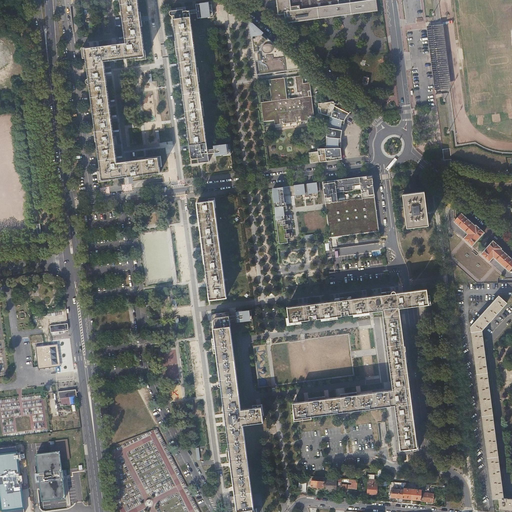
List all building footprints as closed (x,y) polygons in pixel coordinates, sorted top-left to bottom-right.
[(120,0),(122,11),(125,32),(126,43),(116,44),(104,46),(93,48),(93,46),(91,47),(82,48),(83,58),(86,58),(89,78),(88,79),(87,79),(87,80),(87,81),(87,82),(87,83),(88,84),(89,84),(96,131),(95,131),(95,134),(96,134),(96,138),(95,138),(96,141),(97,141),(101,171),(98,171),(99,181),(111,180),(111,179),(160,172),(159,167),(162,166),(161,156),(151,157),(146,158),(146,159),(139,160),(125,162),(116,163),(113,138),(110,116),(108,96),(105,75),(103,61),(135,57),(136,60),(146,59),(145,50),(144,50),(141,26),(142,26),(141,21),(140,22),(140,17),(141,17),(140,12),(139,12),(137,0),(120,0)] [(275,0),(278,15),(285,14),(286,23),(378,11),(376,0),(275,0)] [(0,14),(12,13),(18,12),(17,2),(0,3),(0,14)] [(191,156),(192,160),(198,159),(199,163),(209,162),(208,154),(216,153),(216,156),(231,154),(230,144),(215,146),(215,149),(208,150),(203,116),(204,116),(202,101),(201,102),(199,82),(200,82),(198,67),(197,68),(190,14),(197,13),(198,18),(213,16),(211,2),(202,3),(196,4),(197,10),(190,11),(189,7),(178,8),(169,9),(172,32),(175,32),(176,36),(176,41),(175,41),(177,56),(178,56),(179,58),(181,74),(184,97),(186,116),(188,135),(191,156)] [(252,24),(251,24),(257,74),(301,69),(301,68),(285,53),(252,24)] [(442,26),(426,28),(430,55),(439,54),(439,52),(445,51),(442,26)] [(440,59),(431,61),(434,88),(450,85),(446,60),(440,61),(440,59)] [(261,102),(265,129),(315,122),(310,82),(303,83),(302,75),(295,76),(297,91),(304,90),(305,96),(287,98),(284,78),(269,79),(271,100),(261,102)] [(327,144),(340,142),(341,141),(341,138),(341,135),(342,130),(342,128),(343,124),(344,122),(344,120),(345,118),(346,117),(347,115),(348,114),(349,113),(351,112),(339,101),(319,103),(320,113),(332,116),(331,120),(330,124),(329,126),(327,136),(327,139),(327,144)] [(309,153),(310,163),(314,163),(326,161),(336,160),(342,159),(341,157),(341,154),(341,149),(340,146),(340,142),(327,144),(327,148),(318,149),(319,151),(309,153)] [(442,149),(444,160),(454,159),(454,155),(451,155),(450,148),(442,149)] [(372,175),(323,182),(330,237),(379,231),(372,175)] [(293,186),(290,186),(291,196),(294,196),(294,198),(301,198),(301,195),(305,194),(305,197),(310,197),(309,194),(314,193),(314,196),(318,195),(318,192),(321,191),(320,182),(295,185),(295,186),(293,186)] [(276,221),(279,243),(279,244),(288,243),(288,238),(293,238),(292,233),(287,233),(286,229),(292,229),(291,224),(286,224),(285,220),(290,220),(290,215),(285,215),(284,211),(288,211),(287,206),(284,188),(283,188),(283,187),(279,188),(277,189),(277,188),(273,188),(273,190),(273,192),(273,193),(273,195),(274,199),(276,207),(275,207),(276,213),(276,221)] [(408,227),(429,224),(425,191),(403,194),(408,227)] [(210,299),(226,297),(227,297),(215,208),(216,208),(215,198),(214,198),(214,200),(209,201),(197,203),(198,210),(197,210),(198,214),(199,227),(200,230),(201,230),(203,244),(202,244),(202,246),(203,258),(204,264),(205,264),(209,293),(210,299)] [(484,233),(462,213),(454,221),(468,234),(464,238),(472,246),(484,233)] [(509,270),(511,267),(511,257),(493,241),(481,254),(489,261),(494,257),(509,270)] [(414,291),(416,306),(420,305),(420,306),(431,305),(430,295),(428,295),(427,289),(417,290),(414,291)] [(382,310),(399,308),(407,307),(405,292),(396,293),(396,292),(395,291),(394,291),(382,292),(382,295),(377,295),(358,298),(352,299),(351,296),(342,298),(335,299),(335,301),(329,302),(312,304),(294,307),(288,308),(289,318),(286,318),(287,325),(302,323),(301,320),(353,314),(354,316),(370,314),(369,312),(382,310)] [(405,292),(407,307),(408,307),(411,306),(416,306),(414,291),(409,291),(405,292)] [(499,508),(511,509),(511,498),(504,498),(483,330),(507,303),(499,296),(471,326),(493,499),(498,498),(499,508)] [(405,358),(399,308),(382,310),(383,318),(386,337),(393,390),(389,390),(391,405),(395,405),(395,411),(400,445),(401,450),(417,447),(405,358)] [(230,326),(230,322),(229,319),(235,318),(236,321),(252,319),(251,310),(242,311),(242,310),(238,311),(238,312),(236,312),(237,315),(229,316),(228,312),(230,326)] [(213,323),(213,328),(214,328),(230,326),(228,312),(215,313),(215,314),(214,314),(213,315),(213,316),(212,317),(213,323)] [(51,326),(52,332),(69,330),(68,324),(51,326)] [(225,418),(226,422),(228,442),(229,449),(227,450),(227,454),(228,460),(230,460),(231,466),(234,487),(237,507),(237,511),(239,510),(254,508),(243,425),(263,422),(261,407),(241,409),(230,326),(214,328),(213,328),(215,338),(212,338),(214,349),(214,353),(217,352),(218,366),(220,381),(220,382),(219,382),(218,383),(218,384),(218,385),(219,385),(219,386),(220,386),(221,386),(225,418)] [(39,355),(37,355),(38,369),(61,366),(58,344),(44,346),(44,348),(56,346),(58,364),(41,366),(39,355)] [(264,345),(254,346),(254,364),(262,364),(262,354),(264,354),(264,345)] [(36,347),(37,355),(39,355),(41,366),(58,364),(56,346),(44,348),(44,346),(36,347)] [(59,398),(77,396),(76,390),(58,392),(59,398)] [(377,392),(379,407),(388,406),(391,405),(389,390),(386,391),(383,391),(377,392)] [(293,403),(295,418),(370,408),(368,393),(353,395),(353,392),(348,393),(336,395),(337,397),(321,399),(321,397),(318,397),(307,398),(305,399),(305,401),(299,402),(293,403)] [(368,393),(370,408),(379,407),(377,392),(373,392),(368,393)] [(60,451),(36,453),(42,501),(65,497),(60,451)] [(311,486),(326,487),(327,478),(311,477),(311,486)] [(326,487),(325,489),(328,489),(328,490),(331,491),(331,489),(334,490),(334,489),(335,485),(336,486),(337,481),(338,481),(338,479),(327,478),(326,487)] [(305,491),(306,480),(299,479),(298,491),(305,491)] [(348,488),(357,489),(358,480),(342,479),(341,482),(352,483),(354,483),(354,485),(352,485),(348,485),(348,488)] [(378,481),(369,480),(368,494),(377,494),(378,481)] [(404,490),(403,498),(421,500),(422,490),(422,489),(404,488),(404,490)] [(391,497),(403,498),(404,490),(392,489),(391,497)] [(421,500),(421,501),(433,502),(433,493),(423,492),(423,490),(422,490),(421,500)]
